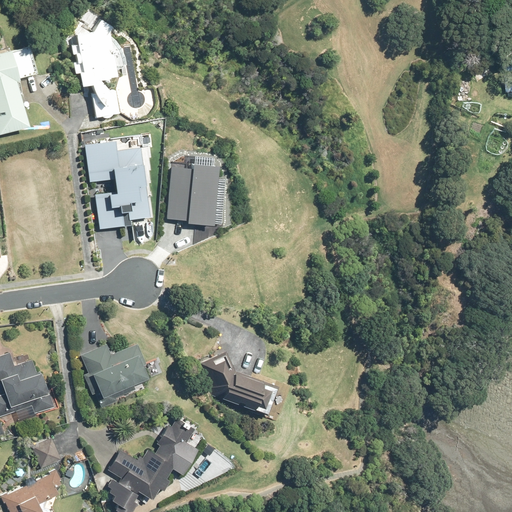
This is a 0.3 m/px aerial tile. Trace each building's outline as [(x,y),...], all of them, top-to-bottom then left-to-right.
[(72,65),(74,76),(77,75),(79,89),(97,85),(97,82),(106,81),(106,79),(114,78),(105,31),(73,35),(75,46),(70,47),(71,56),(74,56),(75,64),(72,65)] [(18,83),(22,82),(13,50),(0,53),(0,134),(0,135),(31,127),(18,83)] [(90,96),(94,119),(117,115),(112,91),(90,96)] [(83,146),(88,182),(111,179),(112,193),(94,195),(97,229),(129,226),(128,221),(148,218),(138,149),(114,151),(113,143),(83,146)] [(191,166),(170,165),(166,217),(186,218),(186,220),(212,222),(216,162),(191,160),(191,166)] [(150,379),(145,366),(147,365),(139,344),(112,355),(108,345),(83,355),(90,373),(85,376),(93,395),(97,393),(103,408),(119,401),(118,398),(137,390),(135,385),(150,379)] [(0,384),(1,384),(4,392),(0,393),(0,417),(32,406),(35,414),(54,406),(47,384),(45,385),(40,373),(36,374),(31,360),(14,366),(10,352),(0,355),(0,384)] [(210,387),(207,388),(211,397),(265,416),(276,387),(234,372),(224,352),(198,364),(210,387)] [(170,425),(158,444),(161,445),(156,454),(150,450),(145,458),(141,456),(139,460),(122,450),(110,471),(123,479),(120,483),(138,494),(139,492),(154,500),(161,489),(166,491),(179,468),(174,464),(180,456),(185,460),(193,446),(189,443),(197,429),(179,418),(174,427),(170,425)] [(33,446),(42,468),(62,459),(53,438),(33,446)] [(7,494),(1,497),(4,503),(6,502),(11,511),(43,511),(40,504),(59,495),(55,487),(63,484),(56,469),(48,473),(49,475),(38,480),(35,476),(26,480),(29,485),(8,495),(7,494)]
